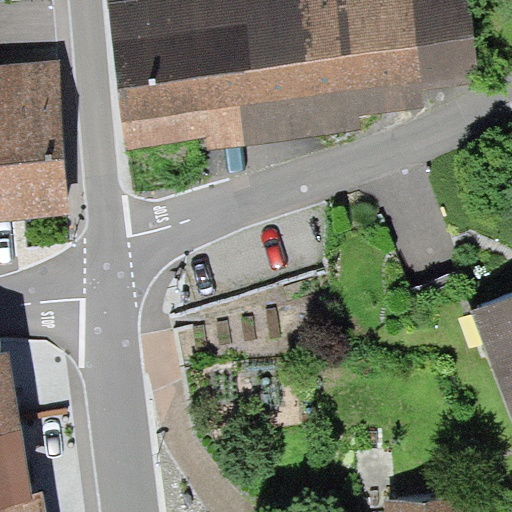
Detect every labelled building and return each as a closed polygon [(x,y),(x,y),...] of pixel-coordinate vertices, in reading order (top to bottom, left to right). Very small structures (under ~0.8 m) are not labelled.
[(109,0),(129,145),(210,134),(212,146),(364,126),(363,111),(484,95),(471,0),(109,0)] [(0,221),(70,216),(59,60),(0,64),(0,221)] [(511,297),(472,312),(511,419),(511,297)] [(0,352),(0,430),(22,427),(10,351),(0,352)] [(22,427),(0,430),(0,507),(34,502),(33,491),(22,427)] [(0,511),(47,511),(44,490),(33,491),(34,502),(0,507),(0,511)] [(385,511),(474,511),(473,495),(385,501),(385,511)]
